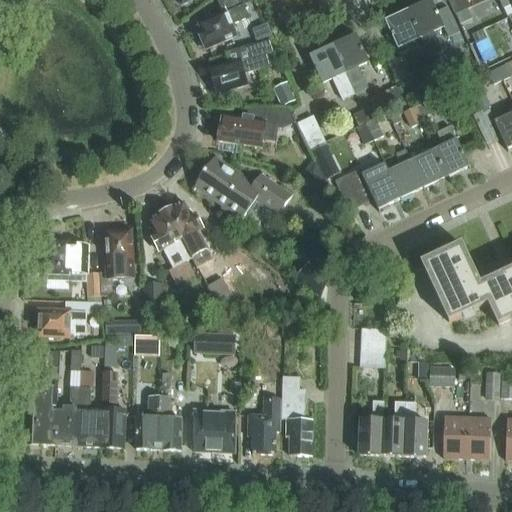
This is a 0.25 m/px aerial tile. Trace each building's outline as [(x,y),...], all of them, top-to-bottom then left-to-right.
[(177,0),(182,9),(199,0),(177,0)] [(244,8),(242,9),(239,2),(242,0),(216,0),(223,16),(199,27),(202,35),(199,37),(200,39),(199,43),(201,49),(205,50),(206,53),(237,39),(232,28),(250,20),(244,8)] [(448,0),(456,17),(468,11),(470,10),(465,0),(448,0)] [(511,7),(511,0),(498,0),(503,11),(511,7)] [(409,13),(408,13),(421,42),(430,60),(443,54),(434,35),(445,31),(431,1),(430,1),(431,4),(410,15),(409,13)] [(448,9),(437,15),(445,31),(449,39),(460,34),(448,9)] [(468,11),(456,17),(461,27),(473,21),(468,11)] [(421,42),(408,13),(409,15),(387,25),(385,22),(384,22),(398,52),(421,42)] [(268,27),(253,33),(259,46),(271,43),(274,42),(268,27)] [(483,32),(472,37),(477,47),(488,42),(483,32)] [(356,97),(365,93),(369,91),(359,71),(369,66),(355,36),(354,36),(356,40),(334,50),(333,48),(356,97)] [(275,55),(271,43),(259,46),(227,56),(230,66),(210,73),(217,97),(248,88),(245,77),(271,68),(268,57),(275,55)] [(356,97),(333,48),(332,49),(333,50),(311,60),(310,57),(309,58),(323,88),(333,83),(343,104),(356,97)] [(408,78),(398,57),(386,63),(396,84),(408,78)] [(507,67),(498,71),(503,83),(511,79),(511,63),(507,66),(507,67)] [(498,71),(488,76),(494,87),(503,83),(498,71)] [(288,87),(277,92),(284,109),(295,104),(288,87)] [(397,89),(388,93),(397,112),(405,108),(406,108),(397,89)] [(483,91),(465,100),(473,117),(491,109),(483,91)] [(423,106),(413,110),(419,122),(440,112),(434,100),(423,106)] [(421,126),(419,122),(413,110),(404,115),(410,127),(412,131),(421,126)] [(245,112),(244,122),(222,118),(218,144),(262,151),(264,140),(273,141),(275,127),(283,128),(294,121),(289,111),(245,111),(245,112)] [(363,113),(353,118),(359,130),(366,126),(369,125),(363,113)] [(511,116),(494,125),(508,155),(509,154),(508,151),(511,148),(511,116)] [(397,118),(390,121),(393,127),(400,124),(397,118)] [(297,126),(298,127),(309,152),(324,145),(313,119),(297,126)] [(369,125),(366,126),(374,143),(383,138),(376,122),(369,125)] [(366,126),(359,130),(357,130),(364,147),(374,143),(366,126)] [(434,153),(447,181),(447,179),(468,169),(470,172),(471,172),(451,129),(437,136),(443,149),(434,153)] [(326,146),(312,153),(317,164),(331,157),(326,146)] [(425,191),(411,164),(406,153),(396,157),(401,168),(389,174),(402,200),(423,190),(424,192),(425,191)] [(411,164),(425,191),(424,190),(446,179),(446,181),(447,181),(434,153),(411,164)] [(197,187),(195,190),(223,209),(221,212),(241,226),(257,202),(280,218),(293,198),(261,177),(255,187),(215,160),(206,173),(204,172),(195,185),(197,187)] [(363,179),(365,183),(361,185),(356,174),(335,184),(349,215),(374,203),(380,215),(381,214),(379,211),(401,201),(401,202),(402,202),(402,200),(389,174),(386,168),(363,179)] [(191,261),(199,257),(208,252),(199,234),(204,232),(195,216),(191,218),(185,205),(183,206),(180,206),(174,209),(173,211),(166,215),(191,261)] [(164,252),(170,263),(174,270),(169,273),(177,287),(195,278),(187,263),(191,261),(166,215),(160,218),(157,218),(152,221),(150,223),(148,225),(155,237),(151,239),(159,255),(164,252)] [(132,233),(106,235),(108,268),(120,267),(121,282),(133,282),(133,266),(132,233)] [(101,299),(100,276),(87,277),(88,248),(77,248),(77,251),(70,251),(70,245),(43,244),(43,246),(41,249),(41,255),(43,258),(42,276),(48,276),(48,283),(87,285),(88,284),(89,300),(101,299)] [(474,272),(462,248),(422,266),(450,325),(489,307),(490,306),(486,298),(481,288),(478,282),(484,279),(479,269),(474,272)] [(325,263),(318,274),(328,279),(334,268),(325,263)] [(309,266),(292,287),(320,308),(328,283),(309,266)] [(490,306),(489,307),(499,328),(511,321),(511,266),(502,271),(505,277),(481,288),(486,298),(490,306)] [(100,276),(101,299),(101,300),(114,299),(113,275),(100,276)] [(223,281),(208,289),(225,319),(239,310),(223,281)] [(166,312),(164,286),(142,287),(144,313),(166,312)] [(66,305),(66,314),(39,313),(38,340),(71,341),(71,338),(86,338),(87,316),(102,316),(102,306),(66,305)] [(283,338),(299,338),(299,317),(283,316),(283,338)] [(106,323),(106,337),(123,337),(123,323),(106,323)] [(362,332),(361,344),(386,345),(387,333),(362,332)] [(195,355),(235,357),(236,336),(195,335),(195,355)] [(361,344),(360,357),(386,358),(386,345),(361,344)] [(91,348),(91,361),(104,361),(104,348),(91,348)] [(82,353),(72,353),(71,373),(81,373),(82,353)] [(58,383),(58,355),(46,355),(46,383),(58,383)] [(360,357),(360,370),(385,371),(386,358),(360,357)] [(432,370),(431,389),(454,390),(454,371),(432,370)] [(255,389),(255,372),(245,372),(244,389),(255,389)] [(82,373),(81,390),(78,450),(101,451),(102,413),(90,412),(91,390),(95,391),(95,374),(82,373)] [(104,373),(102,413),(101,451),(124,452),(126,414),(116,413),(117,373),(104,373)] [(499,403),(500,376),(487,375),(486,402),(499,403)] [(161,395),(170,395),(171,376),(162,376),(161,395)] [(501,402),(511,402),(511,378),(502,378),(501,402)] [(283,379),(283,392),(282,422),(287,422),(286,440),(291,440),(290,459),(312,459),(313,423),(305,423),(306,393),(301,393),(301,380),(283,379)] [(30,448),(55,449),(57,411),(58,386),(32,385),(30,448)] [(70,411),(57,411),(55,449),(78,450),(81,390),(71,390),(70,411)] [(158,453),(160,400),(149,400),(148,420),(137,420),(136,452),(158,453)] [(171,400),(160,400),(158,453),(181,454),(182,421),(170,421),(171,400)] [(253,440),(252,456),(275,456),(276,435),(280,435),(281,402),(264,401),(264,418),(252,418),(249,418),(249,440),(253,440)] [(382,459),(384,423),(384,405),(373,404),(372,422),(360,422),(359,458),(382,459)] [(403,460),(405,405),(395,405),(394,423),(384,423),(382,459),(403,460)] [(405,405),(403,460),(426,461),(427,425),(416,425),(416,406),(405,405)] [(194,414),(193,455),(235,456),(235,415),(194,414)] [(467,462),(468,421),(445,420),(443,461),(467,462)] [(468,421),(467,462),(490,463),(492,422),(468,421)]
